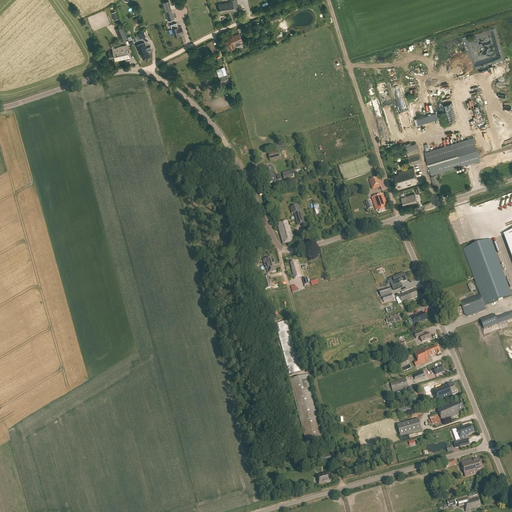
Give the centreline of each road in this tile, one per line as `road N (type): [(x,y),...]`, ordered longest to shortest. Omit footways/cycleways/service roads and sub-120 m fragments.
road 1 (tertiary): [(397,218),(302,249),(279,246),(212,125),(142,71),(0,108)]
road 2 (tertiary): [(490,445),(397,218)]
road 3 (unclassified): [(262,511),(490,445)]
road 4 (track): [(397,218),(327,0)]
road 5 (track): [(279,246),(328,436)]
road 6 (track): [(148,73),(214,33),(296,0)]
road 7 (unclassified): [(397,218),(511,179)]
